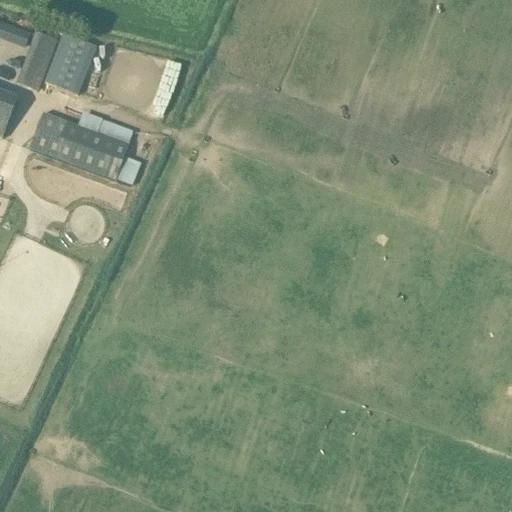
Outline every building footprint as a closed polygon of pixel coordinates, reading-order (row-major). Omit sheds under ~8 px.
[(0,24),(0,41),(24,51),(30,35),(0,24)] [(35,34),(17,85),(38,93),(56,42),(35,34)] [(62,36),(44,85),(77,98),(96,49),(62,36)] [(0,139),(1,140),(16,100),(1,95),(0,97),(0,139)] [(42,115),(28,151),(113,183),(114,181),(122,159),(127,147),(42,115)]
